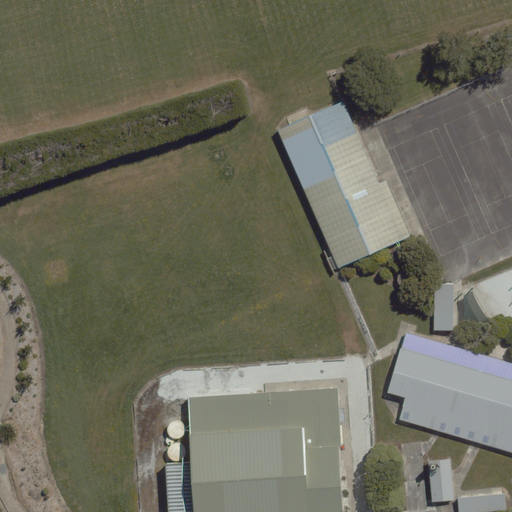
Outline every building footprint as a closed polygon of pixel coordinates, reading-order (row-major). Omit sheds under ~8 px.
[(347,101),(282,129),(341,267),(412,237),(387,179),(381,181),(347,101)] [(464,282),(438,284),(442,330),(468,328),(464,282)] [(511,378),(405,347),(392,392),(407,396),(400,419),(511,451),(511,378)] [(340,407),(339,385),(191,395),(196,462),(186,462),(189,511),(347,511),(341,421),(345,421),(344,407),(340,407)] [(435,501),(456,499),(453,459),(432,461),(435,501)] [(460,497),(461,511),(475,511),(508,510),(507,493),(460,497)]
